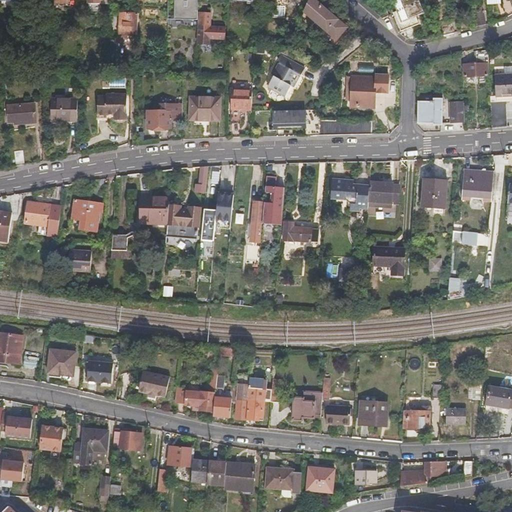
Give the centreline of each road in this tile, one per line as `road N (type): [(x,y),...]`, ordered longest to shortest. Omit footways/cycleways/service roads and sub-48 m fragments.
road 1 (residential): [(0,388),(228,435),(376,451),(511,448)]
road 2 (residential): [(0,186),(159,159),(406,146)]
